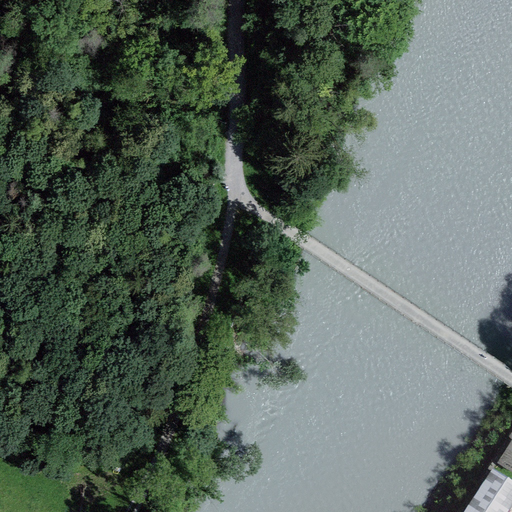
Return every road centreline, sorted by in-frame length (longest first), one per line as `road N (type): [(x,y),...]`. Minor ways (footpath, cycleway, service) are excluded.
road 1 (track): [(234,194),(202,332),(169,434),(132,511)]
road 2 (track): [(238,0),(234,194)]
